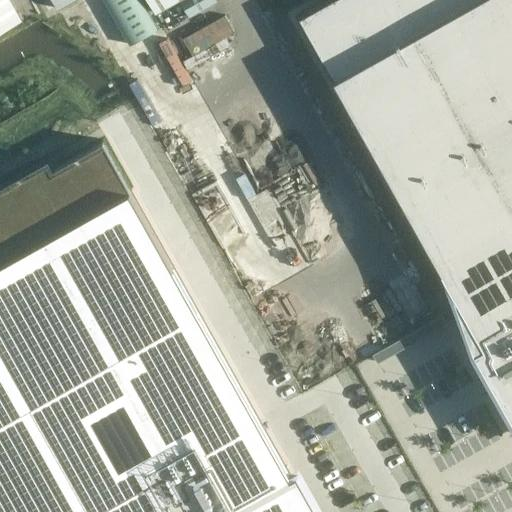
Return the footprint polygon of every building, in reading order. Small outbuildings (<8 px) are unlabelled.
[(0,0),(0,31),(22,20),(10,0),(0,0)] [(52,0),(58,8),(72,0),(52,0)] [(141,0),(105,0),(131,44),(158,29),(141,0)] [(148,0),(155,13),(177,0),(148,0)] [(216,0),(179,0),(189,16),(217,1),(216,0)] [(511,0),(329,0),(299,17),(462,306),(474,328),(484,346),(474,351),(498,394),(496,397),(496,398),(500,397),(511,417),(511,419),(510,422),(511,424),(511,423),(511,0)] [(168,40),(180,66),(237,42),(226,16),(168,40)] [(0,511),(320,511),(298,472),(291,475),(131,189),(103,140),(54,168),(52,165),(48,158),(0,184),(0,511)] [(481,468),(459,479),(472,505),(494,494),(481,468)]
